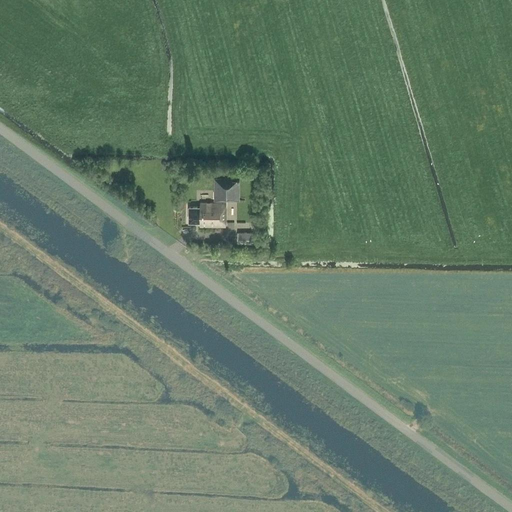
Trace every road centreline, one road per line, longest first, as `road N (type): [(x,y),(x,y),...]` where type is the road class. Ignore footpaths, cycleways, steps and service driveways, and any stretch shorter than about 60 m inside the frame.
road 1 (tertiary): [(511,510),(0,131)]
road 2 (track): [(379,511),(0,228)]
